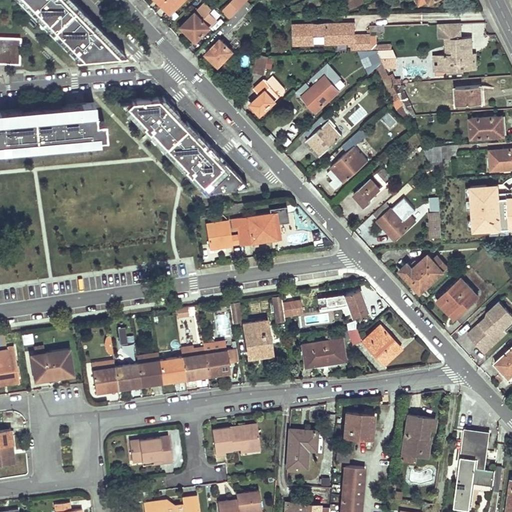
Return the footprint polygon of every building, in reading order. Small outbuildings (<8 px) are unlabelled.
[(19,0),(75,56),(125,52),(118,45),(73,0),(19,0)] [(159,0),(162,3),(163,1),(172,10),(181,0),(159,0)] [(233,0),(223,10),(230,17),(243,4),(247,0),(233,0)] [(252,5),(247,0),(243,4),(249,9),(252,5)] [(366,2),(364,0),(340,0),(347,11),(366,2)] [(206,2),(182,26),(188,32),(196,40),(217,19),(209,11),(212,8),(206,2)] [(221,27),(226,32),(249,9),(243,4),(230,17),(221,27)] [(351,49),(369,48),(371,48),(371,33),(356,33),(355,21),(292,22),(293,45),(315,45),(315,35),(325,35),(325,44),(351,43),(351,49)] [(461,22),(439,24),(439,37),(445,36),(446,53),(439,53),(440,70),(477,68),(476,60),(476,51),(472,51),(472,37),(462,38),(461,30),(461,22)] [(20,36),(0,34),(0,61),(19,62),(20,36)] [(214,59),(219,64),(232,50),(221,39),(207,52),(214,59)] [(385,67),(398,67),(397,57),(396,56),(392,47),(376,48),(382,60),(385,67)] [(369,48),(377,65),(382,60),(376,48),(371,48),(369,48)] [(258,53),(254,71),(264,72),(265,69),(267,58),(268,55),(258,53)] [(377,65),(393,99),(398,94),(392,82),(385,67),(382,60),(377,65)] [(333,69),(327,62),(322,66),(328,73),(333,69)] [(302,94),(316,110),(339,89),(326,75),(328,73),(322,66),(310,77),(316,83),(311,87),(306,81),(296,90),(301,96),(302,94)] [(272,74),(266,80),(280,95),(285,90),(285,88),(272,74)] [(256,108),(261,113),(280,95),(266,80),(265,78),(254,88),(260,95),(251,103),(256,108)] [(416,113),(412,104),(401,81),(392,82),(398,94),(408,114),(416,113)] [(456,85),(458,103),(482,101),(482,94),(481,84),(456,85)] [(393,99),(403,119),(408,114),(398,94),(393,99)] [(162,95),(116,99),(141,125),(142,124),(148,129),(146,131),(182,168),(183,167),(189,173),(187,174),(203,190),(246,183),(223,158),(219,161),(214,156),(217,153),(186,120),(183,123),(175,114),(178,111),(162,95)] [(93,101),(0,109),(0,147),(98,139),(98,137),(105,136),(104,120),(95,121),(93,101)] [(307,140),(320,154),(342,134),(328,119),(330,118),(325,112),(305,130),(310,136),(307,140)] [(397,122),(386,112),(380,117),(392,128),(397,122)] [(470,116),(472,136),(505,134),(504,124),(503,115),(470,116)] [(338,174),(344,180),(367,159),(354,146),(367,134),(361,127),(343,144),(349,150),(332,166),(338,174)] [(430,161),(442,160),(441,145),(423,146),(430,161)] [(511,147),(490,149),(491,169),(511,167),(511,147)] [(360,199),(363,203),(393,176),(384,167),(354,192),(360,199)] [(474,227),(474,228),(490,227),(491,232),(499,232),(499,227),(500,227),(501,231),(509,231),(509,226),(511,226),(511,231),(511,230),(511,190),(499,191),(499,183),(471,185),(471,186),(466,186),(467,194),(471,194),(472,199),(467,199),(467,208),(472,207),(473,218),(469,218),(469,227),(474,227)] [(443,211),(453,210),(450,186),(440,187),(443,211)] [(430,211),(432,235),(440,235),(439,211),(440,211),(439,195),(430,196),(432,211),(430,211)] [(219,204),(220,210),(238,207),(237,202),(219,204)] [(378,219),(391,234),(395,230),(400,234),(416,220),(410,214),(403,220),(386,202),(374,212),(379,218),(378,219)] [(238,227),(240,242),(276,237),(276,235),(278,235),(276,222),(289,220),(287,204),(269,207),(270,212),(232,218),(233,227),(238,227)] [(232,242),(228,219),(206,222),(210,245),(232,242)] [(400,234),(395,230),(391,234),(395,239),(400,234)] [(309,231),(287,234),(289,244),(310,240),(309,231)] [(400,269),(420,291),(447,266),(438,256),(433,259),(428,254),(413,267),(408,262),(400,269)] [(446,308),(455,317),(479,295),(461,276),(438,298),(446,308)] [(346,320),(368,311),(362,296),(359,287),(343,293),(344,296),(349,309),(343,312),(346,320)] [(345,306),(344,296),(319,299),(320,309),(345,306)] [(282,298),(274,299),(277,325),(285,324),(284,315),(283,304),(282,298)] [(300,301),(283,304),(284,315),(301,313),(300,301)] [(491,313),(470,333),(476,340),(486,351),(508,330),(505,327),(511,320),(511,312),(501,301),(490,311),(491,313)] [(238,304),(230,305),(233,320),(240,320),(238,304)] [(175,306),(176,315),(188,313),(187,305),(175,306)] [(377,354),(383,361),(390,354),(392,356),(401,347),(396,342),(380,323),(361,340),(376,355),(377,354)] [(244,328),(247,355),(272,352),(267,325),(244,328)] [(350,334),(352,342),(360,340),(355,327),(348,328),(350,334)] [(125,328),(118,328),(120,345),(127,344),(125,328)] [(305,365),(344,359),(341,337),(302,342),(305,365)] [(43,351),(42,343),(32,343),(33,352),(43,351)] [(204,351),(224,349),(223,343),(203,345),(203,348),(204,351)] [(0,384),(3,384),(3,380),(17,377),(13,344),(7,345),(7,349),(9,357),(0,357),(0,384)] [(511,346),(496,362),(507,374),(511,369),(511,346)] [(224,349),(204,351),(207,371),(207,374),(219,372),(219,370),(229,368),(228,362),(238,360),(236,347),(224,349)] [(34,353),(39,379),(47,378),(46,374),(61,372),(61,376),(73,374),(68,348),(34,353)] [(7,349),(0,350),(0,357),(9,357),(7,349)] [(204,351),(181,354),(184,375),(184,377),(196,376),(196,373),(207,371),(204,351)] [(158,352),(136,355),(137,361),(159,357),(158,352)] [(181,354),(159,357),(162,378),(162,381),(174,379),(174,376),(184,375),(181,354)] [(159,357),(137,361),(140,381),(140,384),(152,382),(151,379),(162,378),(159,357)] [(113,364),(113,359),(92,362),(93,367),(113,364)] [(137,361),(113,364),(116,385),(116,387),(130,385),(129,383),(140,381),(137,361)] [(93,367),(92,367),(95,390),(106,388),(106,386),(116,385),(113,364),(93,367)] [(197,380),(199,387),(208,385),(206,377),(197,380)] [(345,411),(344,435),(370,437),(373,412),(345,411)] [(408,414),(401,459),(415,461),(416,454),(427,456),(429,440),(425,439),(425,435),(428,435),(429,426),(433,427),(435,418),(408,414)] [(257,422),(213,429),(216,452),(225,451),(233,450),(232,446),(239,445),(240,452),(251,450),(250,445),(260,443),(257,422)] [(289,427),(287,466),(307,467),(308,449),(315,449),(316,429),(289,427)] [(465,428),(455,505),(470,507),(474,482),(492,485),(492,491),(499,492),(502,467),(495,466),(495,470),(485,468),(489,431),(465,428)] [(0,432),(0,463),(14,462),(12,453),(9,453),(6,435),(0,436),(0,432)] [(172,434),(130,440),(133,462),(143,460),(161,458),(162,463),(176,461),(172,434)] [(337,446),(336,460),(349,461),(350,447),(337,446)] [(344,464),(341,511),(359,511),(363,466),(344,464)] [(238,499),(219,502),(220,511),(240,511),(241,511),(262,509),(259,490),(237,493),(238,499)] [(166,500),(146,502),(146,511),(185,511),(186,511),(188,511),(198,511),(197,496),(184,498),(184,505),(167,506),(166,500)] [(53,503),(54,511),(78,511),(77,507),(71,508),(70,501),(53,503)] [(290,503),(288,511),(319,511),(320,504),(302,502),(302,504),(298,504),(290,503)]
